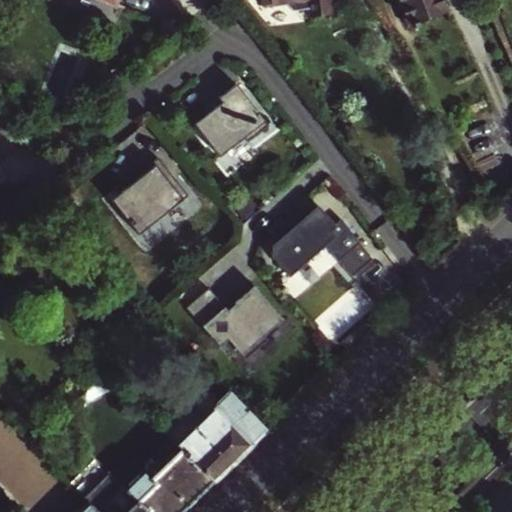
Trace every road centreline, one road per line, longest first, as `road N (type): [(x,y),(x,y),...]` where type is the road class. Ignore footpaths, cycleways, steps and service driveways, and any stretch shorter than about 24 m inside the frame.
road 1 (residential): [(444,303),(235,29),(50,171),(26,170)]
road 2 (tertiary): [(444,303),(230,511)]
road 3 (unknown): [(361,0),(424,104),(497,253)]
road 4 (primary): [(511,340),(334,511)]
road 5 (primary): [(379,511),(511,384)]
road 6 (unknown): [(220,283),(343,172)]
